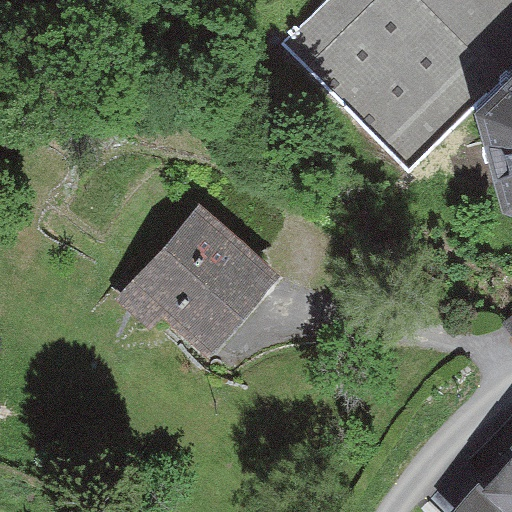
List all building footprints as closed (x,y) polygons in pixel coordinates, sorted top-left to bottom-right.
[(511,0),(326,0),(280,45),(415,180),(487,108),(511,83),(511,0)] [(509,196),(511,196),(511,83),(487,108),(509,196)] [(296,291),(218,220),(140,306),(218,377),(296,291)] [(511,316),(503,324),(511,335),(511,316)] [(511,511),(511,460),(464,511),(511,511)]
